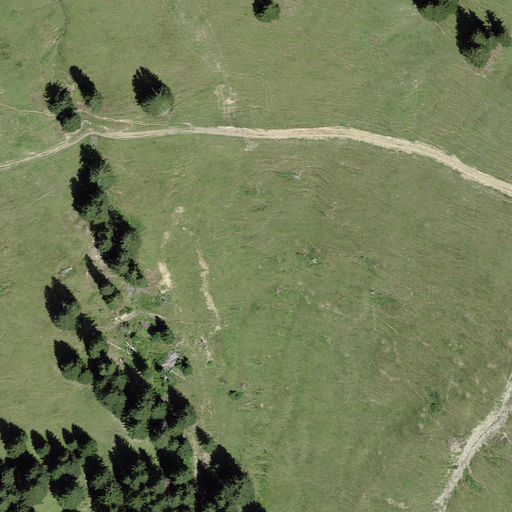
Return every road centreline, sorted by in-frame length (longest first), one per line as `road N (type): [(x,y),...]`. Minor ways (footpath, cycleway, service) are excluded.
road 1 (track): [(196,130),(356,135),(428,151),(511,191)]
road 2 (track): [(0,168),(50,153),(90,129),(196,130)]
